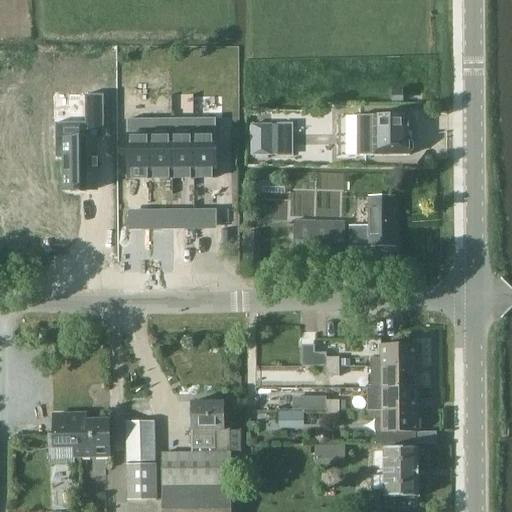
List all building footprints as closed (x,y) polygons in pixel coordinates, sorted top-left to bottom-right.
[(392,103),(402,103),(402,91),(392,91),(392,103)] [(102,102),(84,102),(84,138),(54,138),(54,154),(62,154),(62,186),(94,186),(94,138),(102,138),(102,102)] [(373,156),(409,156),(409,138),(408,138),(407,116),(373,116),(373,133),(364,133),(364,139),(373,139),(373,156)] [(269,156),(291,156),(291,126),(251,126),(251,156),(255,156),(255,159),(269,159),(269,156)] [(151,138),(129,138),(129,181),(151,181),(151,138)] [(172,138),(151,138),(151,181),(172,181),(172,138)] [(194,181),(194,138),(172,138),(172,181),(194,181)] [(215,138),(194,138),(194,181),(215,181),(215,138)] [(369,248),(395,247),(395,198),(369,199),(369,227),(349,227),(349,247),(369,247),(369,248)] [(194,231),(194,210),(184,211),(184,231),(194,231)] [(204,210),(194,210),(194,231),(204,231),(204,210)] [(151,231),(151,211),(141,211),(141,231),(151,231)] [(161,211),(151,211),(151,231),(161,231),(161,211)] [(293,222),(293,258),(326,259),(326,248),(345,248),(345,222),(293,222)] [(248,232),(247,263),(260,264),(261,233),(248,232)] [(370,366),(418,366),(418,345),(380,345),(380,359),(370,359),(370,366)] [(339,367),(339,358),(326,358),(326,367),(339,367)] [(370,366),(370,389),(418,388),(418,366),(370,366)] [(339,368),(339,367),(326,367),(326,382),(332,382),(332,377),(343,377),(343,368),(339,368)] [(366,413),(381,413),(418,412),(418,388),(370,389),(367,389),(366,413)] [(339,401),(326,401),(326,414),(339,413),(339,401)] [(240,452),(240,432),(229,432),(229,428),(223,428),(223,403),(191,403),(191,454),(162,454),(161,511),(231,511),(231,454),(229,454),(229,452),(240,452)] [(278,428),(303,428),(303,411),(278,411),(278,428)] [(416,446),(416,434),(418,434),(418,412),(381,413),(366,413),(366,420),(381,419),(381,433),(376,433),(376,446),(416,446)] [(82,422),(86,422),(86,416),(53,417),(54,449),(74,448),(74,457),(82,457),(82,422)] [(82,422),(82,457),(110,456),(109,422),(86,422),(82,422)] [(127,464),(156,463),(154,422),(126,423),(127,464)] [(315,463),(345,463),(344,445),(315,445),(315,463)] [(419,498),(419,449),(384,449),(384,498),(419,498)] [(128,502),(157,501),(156,466),(127,466),(128,502)] [(354,510),(378,511),(378,497),(354,497),(354,510)]
